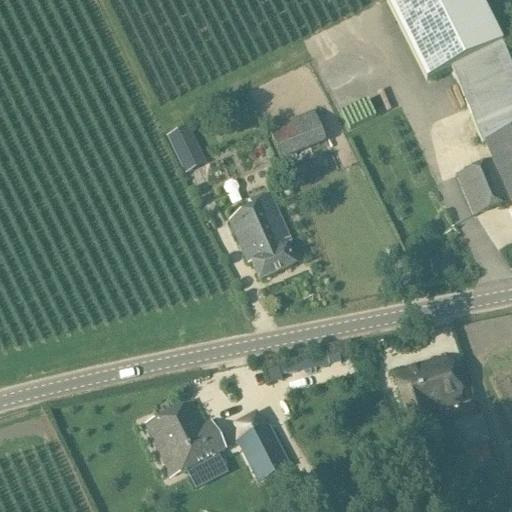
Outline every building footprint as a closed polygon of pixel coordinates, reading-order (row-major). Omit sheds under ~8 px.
[(426,83),(452,69),(460,91),(482,146),(485,145),(492,161),(456,176),(474,217),(509,204),(511,203),(511,69),(502,44),(480,0),(391,0),(386,3),(426,83)] [(269,130),(281,162),(327,144),(315,113),(269,130)] [(190,136),(185,139),(182,132),(167,138),(176,157),(196,148),(190,136)] [(296,266),(287,247),(291,246),(268,195),(251,202),(256,213),(231,224),(249,264),(252,263),(261,281),(296,266)] [(280,378),(328,368),(325,355),(277,365),(280,378)] [(458,405),(446,360),(393,374),(406,423),(426,417),(425,414),(458,405)] [(226,451),(211,422),(205,425),(193,401),(143,426),(170,479),(226,451)] [(265,429),(240,442),(261,485),(287,472),(265,429)] [(465,452),(470,473),(484,469),(486,479),(496,478),(487,445),(465,452)]
